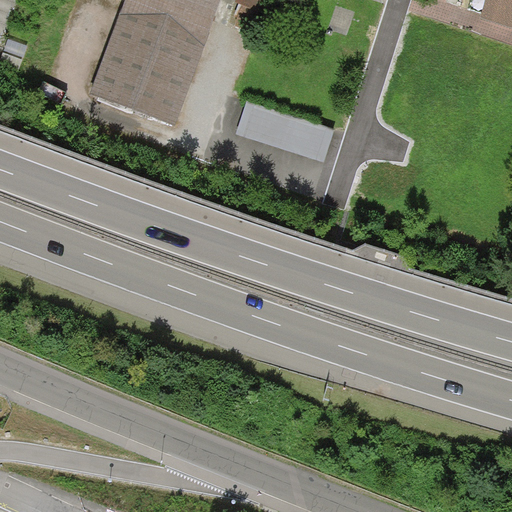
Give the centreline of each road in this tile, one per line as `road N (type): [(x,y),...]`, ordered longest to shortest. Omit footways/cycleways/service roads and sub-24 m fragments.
road 1 (motorway): [(0,221),(337,345),(511,399)]
road 2 (motorway): [(511,341),(0,169)]
road 3 (residential): [(362,511),(0,363)]
